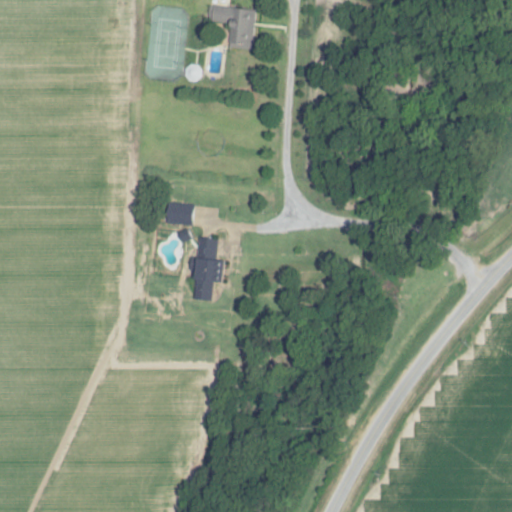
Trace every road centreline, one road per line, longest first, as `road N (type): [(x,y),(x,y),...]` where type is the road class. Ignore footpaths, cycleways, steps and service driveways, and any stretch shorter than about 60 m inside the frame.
road 1 (residential): [(37,511),(117,332),(136,0)]
road 2 (track): [(475,269),(408,231),(330,206),(270,141),(262,124),(265,72),(294,0)]
road 3 (tertiary): [(326,511),(375,389),(408,337),(511,236)]
road 4 (track): [(330,206),(226,231),(122,293)]
